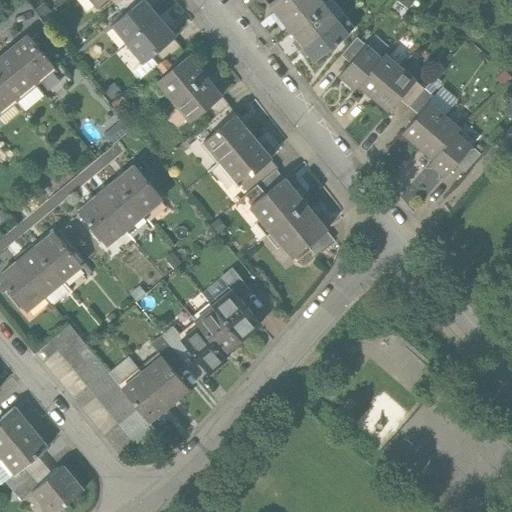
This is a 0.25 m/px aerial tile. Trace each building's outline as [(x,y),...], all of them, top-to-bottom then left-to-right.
[(113,25),(128,43),(158,18),(144,0),(143,1),(124,16),(113,25)] [(143,1),(141,0),(124,0),(116,6),(124,16),(143,1)] [(276,0),(270,5),(281,19),(305,0),(276,0)] [(305,0),(281,19),(292,34),(326,7),(320,0),(305,0)] [(292,34),(304,48),(337,21),(326,7),(292,34)] [(173,36),(158,18),(128,43),(143,61),(173,36)] [(348,35),(337,21),(304,48),(315,62),(348,35)] [(27,37),(7,53),(34,85),(53,69),(27,37)] [(341,56),(351,64),(367,46),(357,37),(341,56)] [(351,64),(341,76),(356,90),(359,86),(382,59),(367,46),(351,64)] [(7,53),(0,58),(0,83),(14,101),(34,85),(7,53)] [(359,86),(375,99),(402,67),(387,54),(382,59),(359,86)] [(158,82),(175,102),(205,77),(189,57),(158,82)] [(166,61),(157,67),(163,75),(171,68),(166,61)] [(417,80),(402,67),(375,99),(390,112),(400,100),(415,82),(417,80)] [(447,81),(439,74),(428,86),(435,94),(447,81)] [(222,96),(205,77),(175,102),(191,122),(222,96)] [(433,98),(415,82),(400,100),(418,115),(429,103),(433,98)] [(0,112),(14,101),(0,83),(0,112)] [(121,92),(113,84),(105,92),(112,100),(121,92)] [(130,108),(122,98),(113,105),(121,116),(130,108)] [(402,134),(418,147),(444,116),(429,103),(418,115),(402,134)] [(459,130),(444,116),(418,147),(433,160),(456,133),(459,130)] [(204,143),(222,164),(251,139),(233,118),(204,143)] [(472,148),(456,133),(433,160),(429,165),(445,179),(457,165),(472,148)] [(269,161),(251,139),(222,164),(240,186),(269,161)] [(481,155),(472,148),(457,165),(466,172),(481,155)] [(134,168),(116,183),(144,217),(162,202),(134,168)] [(258,187),(265,196),(284,181),(277,172),(258,187)] [(251,207),(272,233),(306,205),(285,180),(284,181),(265,196),(251,207)] [(116,183),(98,198),(126,232),(144,217),(116,183)] [(108,246),(126,232),(98,198),(80,212),(108,246)] [(327,231),(306,205),(272,233),(293,258),(309,246),(327,231)] [(334,239),(327,231),(309,246),(315,254),(334,239)] [(54,234),(36,249),(63,282),(81,268),(54,234)] [(36,249),(18,263),(45,297),(63,282),(36,249)] [(181,265),(172,253),(164,260),(173,271),(181,265)] [(0,278),(28,312),(45,297),(18,263),(0,278)] [(221,279),(233,293),(240,301),(251,293),(247,288),(232,270),(221,279)] [(255,281),(247,288),(251,293),(240,301),(259,324),(278,309),(255,281)] [(139,287),(130,294),(137,302),(146,295),(139,287)] [(259,324),(240,301),(233,293),(215,308),(243,342),(261,327),(259,324)] [(224,357),(243,342),(215,308),(196,323),(200,328),(224,357)] [(68,324),(49,340),(138,450),(157,434),(150,425),(123,391),(68,324)] [(173,328),(162,337),(184,363),(194,354),(184,341),(173,328)] [(228,362),(224,357),(200,328),(184,341),(194,354),(212,376),(228,362)] [(173,371),(184,363),(162,337),(152,345),(162,359),(173,371)] [(162,359),(142,375),(170,409),(190,393),(173,371),(162,359)] [(150,425),(170,409),(142,375),(123,391),(150,425)] [(0,452),(30,428),(14,409),(0,420),(0,452)] [(46,448),(30,428),(0,452),(0,456),(14,474),(36,456),(46,448)] [(5,482),(13,492),(45,466),(36,456),(14,474),(5,482)] [(53,475),(45,466),(13,492),(21,501),(33,491),(53,475)] [(50,511),(57,511),(83,491),(63,467),(53,475),(33,491),(50,511)]
